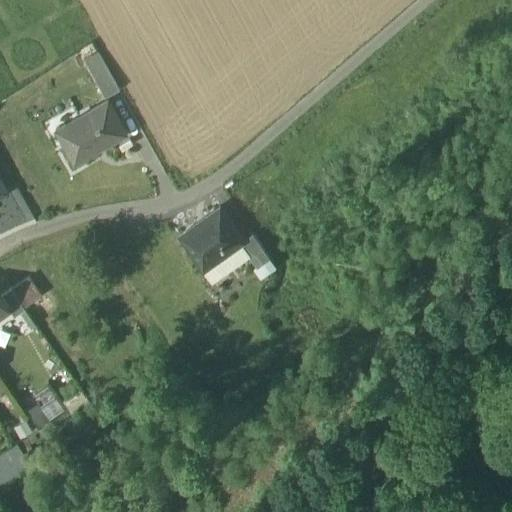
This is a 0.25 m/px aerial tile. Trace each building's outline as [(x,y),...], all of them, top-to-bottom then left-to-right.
[(119,90),(98,52),(83,61),(104,98),(119,90)] [(107,101),(56,131),(74,162),(126,133),(107,101)] [(220,207),(181,234),(201,262),(211,256),(214,260),(243,239),(220,207)] [(256,236),(243,245),(257,265),(268,257),(270,256),(256,236)] [(268,257),(257,265),(263,273),(274,266),(268,257)] [(30,274),(11,287),(24,305),(43,291),(30,274)] [(11,287),(10,286),(0,293),(8,305),(8,306),(13,313),(24,305),(11,287)] [(0,293),(0,292),(0,310),(8,306),(8,305),(0,293)] [(78,393),(63,403),(70,414),(85,405),(78,393)] [(51,398),(26,414),(37,431),(62,415),(51,398)] [(17,443),(0,452),(0,476),(27,461),(17,443)]
